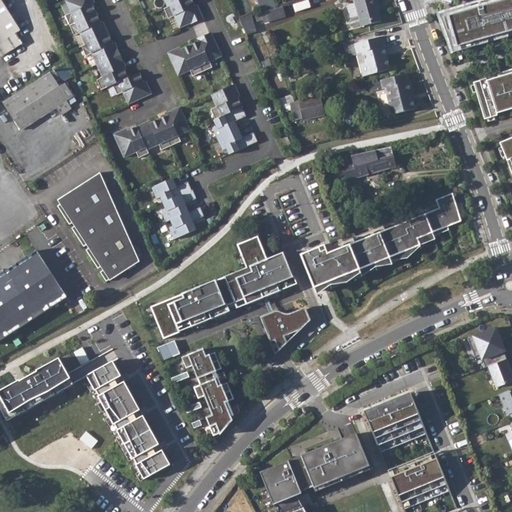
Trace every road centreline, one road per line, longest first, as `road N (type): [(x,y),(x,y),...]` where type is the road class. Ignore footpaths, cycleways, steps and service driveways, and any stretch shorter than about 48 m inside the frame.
road 1 (unclassified): [(511,285),(414,3)]
road 2 (residential): [(308,390),(328,416),(416,378),(471,511)]
road 3 (residential): [(511,285),(352,359),(308,390)]
road 4 (residential): [(143,511),(180,464),(103,316)]
road 5 (residential): [(308,390),(234,452),(186,511)]
